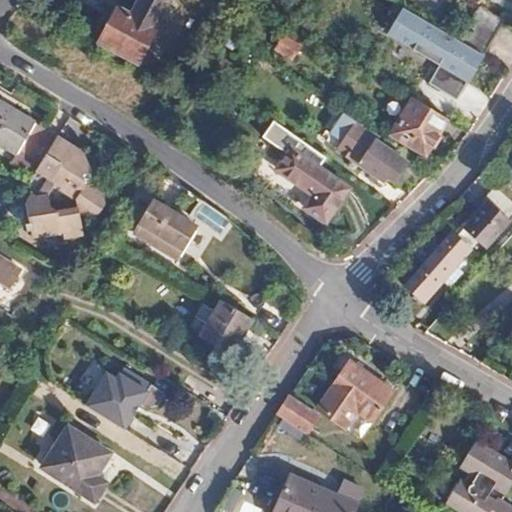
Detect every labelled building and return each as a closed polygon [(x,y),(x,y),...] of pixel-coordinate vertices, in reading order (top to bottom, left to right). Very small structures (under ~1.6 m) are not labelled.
[(136,0),(129,14),(117,7),(99,41),(138,61),(156,27),(154,26),(167,0),(136,0)] [(502,21),(479,6),(458,41),(481,55),(502,21)] [(483,56),(481,55),(458,41),(403,8),(387,34),(438,65),(428,83),(456,100),(483,56)] [(193,28),(188,37),(212,52),(218,41),(193,28)] [(298,44),(283,36),(274,49),(289,58),(298,44)] [(370,72),(364,80),(382,91),(388,82),(370,72)] [(446,117),(412,97),(390,132),(407,143),(412,136),(428,147),(446,117)] [(49,154),(61,135),(12,105),(0,125),(0,139),(34,160),(40,149),(49,154)] [(344,114),(326,141),(370,172),(381,179),(385,175),(390,179),(403,161),(374,140),(376,135),(344,114)] [(288,154),(277,169),(312,195),(305,208),(325,223),(349,189),(318,167),(325,156),(273,120),(262,135),(288,154)] [(64,138),(44,172),(58,180),(48,196),(40,192),(34,201),(43,240),(71,234),(72,239),(93,236),(90,214),(97,213),(98,219),(107,218),(118,203),(116,193),(105,188),(101,189),(97,174),(83,172),(81,159),(87,158),(90,154),(64,138)] [(370,172),(366,178),(376,186),(381,179),(370,172)] [(511,216),(511,199),(495,185),(464,219),(467,222),(456,234),(454,235),(467,248),(469,246),(471,248),(478,240),(484,246),(511,216)] [(218,238),(207,230),(173,209),(154,241),(198,270),(218,238)] [(456,234),(451,229),(402,283),(420,299),(467,248),(454,235),(456,234)] [(0,278),(12,286),(25,265),(0,249),(0,278)] [(223,349),(251,366),(271,333),(244,316),(223,349)] [(122,376),(113,370),(90,405),(131,432),(159,391),(126,370),(122,376)] [(346,397),(349,400),(333,420),(360,441),(373,426),(386,436),(409,408),(364,375),(346,397)] [(311,436),(325,417),(293,395),(280,414),(286,419),(307,432),(311,436)] [(286,419),(281,427),(302,441),(307,432),(286,419)] [(77,432),(52,471),(93,496),(106,475),(117,458),(77,432)] [(511,511),(511,469),(502,486),(511,492),(511,498),(508,505),(502,502),(495,511),(511,511)] [(357,511),(367,488),(348,480),(341,495),(292,474),(275,511),(357,511)] [(106,475),(93,496),(106,505),(120,485),(106,475)]
